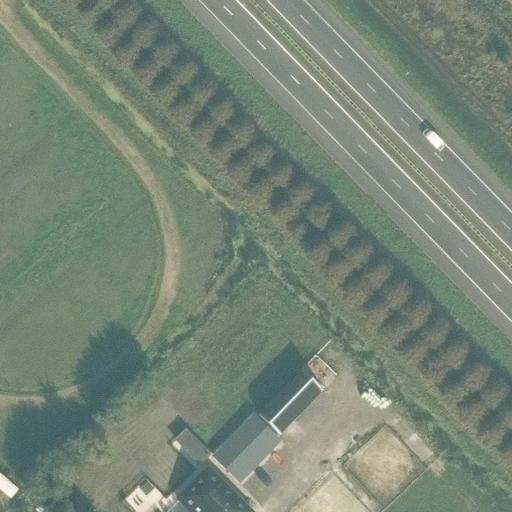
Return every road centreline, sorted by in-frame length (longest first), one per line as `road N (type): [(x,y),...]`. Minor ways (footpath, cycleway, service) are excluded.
road 1 (motorway): [(215,0),(511,306)]
road 2 (motorway): [(511,235),(282,0)]
